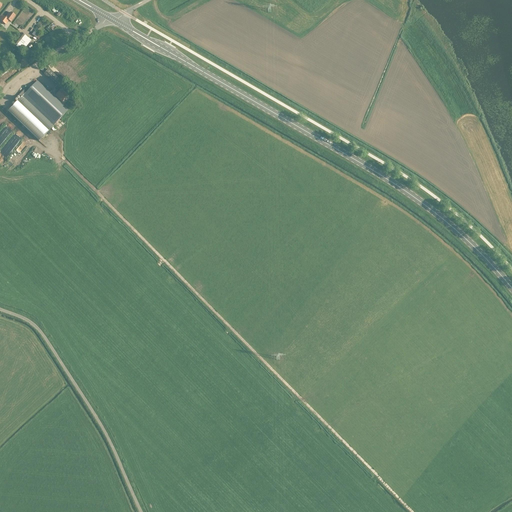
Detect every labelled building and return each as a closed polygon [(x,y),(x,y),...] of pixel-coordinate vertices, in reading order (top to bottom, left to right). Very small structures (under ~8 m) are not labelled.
[(8,13),(5,17),(1,14),(0,15),(0,20),(5,24),(8,20),(10,21),(15,15),(11,12),(9,14),(8,13)] [(15,40),(13,43),(17,46),(19,43),(25,35),(21,32),(15,40)] [(43,73),(55,84),(59,79),(48,68),(43,73)] [(68,109),(37,80),(22,95),(53,125),(68,109)] [(55,94),(62,101),(68,95),(61,88),(55,94)] [(10,108),(7,111),(38,141),(53,125),(22,95),(10,108)] [(14,134),(0,152),(0,153),(4,156),(18,137),(14,134)]
